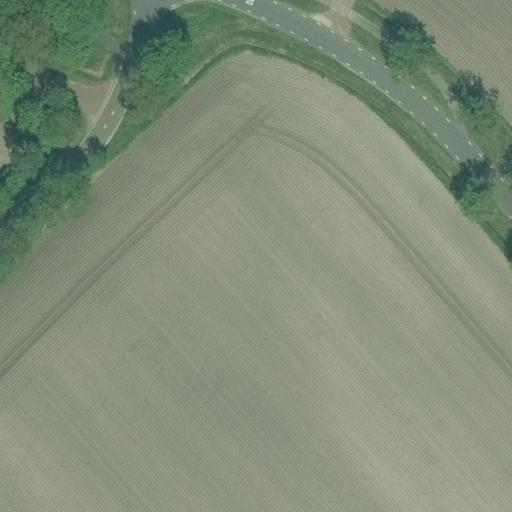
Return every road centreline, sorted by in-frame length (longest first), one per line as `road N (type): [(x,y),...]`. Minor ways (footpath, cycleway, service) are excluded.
road 1 (tertiary): [(511,210),(394,84),(299,23),(244,0)]
road 2 (unclassified): [(0,241),(101,139),(148,0)]
